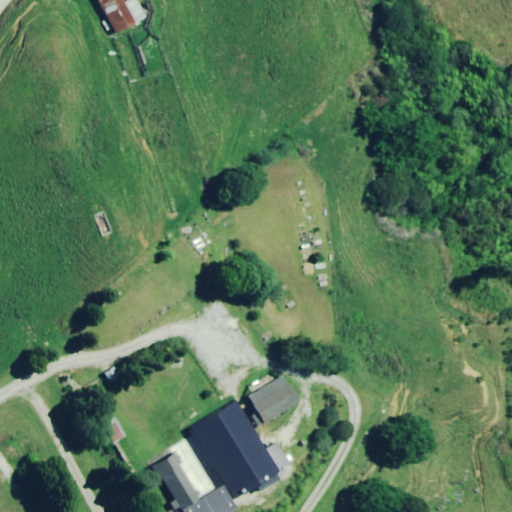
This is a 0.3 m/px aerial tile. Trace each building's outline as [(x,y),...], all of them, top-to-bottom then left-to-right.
[(139,13),(131,0),(125,0),(121,3),(119,0),(94,0),(114,34),(133,23),(130,18),(139,13)] [(102,209),(90,213),(98,235),(110,231),(102,209)] [(251,393),(244,397),(253,412),(247,416),(254,427),(295,403),(279,376),(263,385),(260,379),(247,387),(251,393)] [(271,489),(221,410),(185,432),(190,440),(150,465),(178,511),(222,511),(231,507),(244,499),(247,504),(271,489)] [(120,438),(110,419),(100,425),(110,443),(120,438)] [(304,454),(297,448),(280,468),(288,474),(304,454)]
